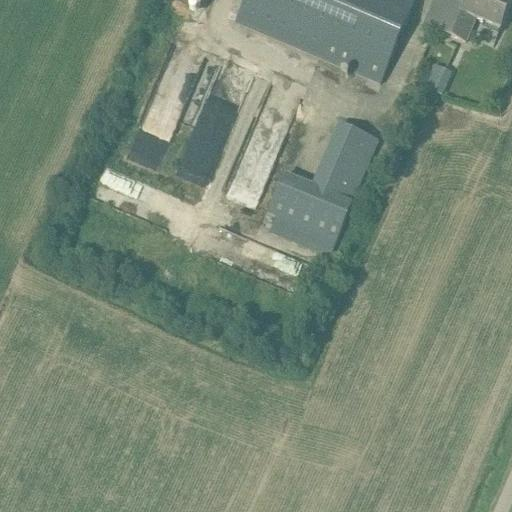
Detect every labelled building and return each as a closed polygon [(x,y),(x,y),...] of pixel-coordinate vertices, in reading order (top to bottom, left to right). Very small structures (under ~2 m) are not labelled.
[(416,0),(246,0),(236,25),(380,85),(416,0)] [(452,3),(440,33),(455,39),(466,44),(476,21),(501,32),(511,4),(511,0),(469,0),(465,9),(455,5),(452,3)] [(453,76),(436,67),(425,89),(442,98),(453,76)] [(380,143),(341,126),(315,189),(285,177),(267,217),(278,221),(271,236),(330,261),(380,143)] [(131,195),(137,184),(114,172),(108,183),(131,195)] [(236,176),(227,193),(254,207),(263,190),(236,176)]
